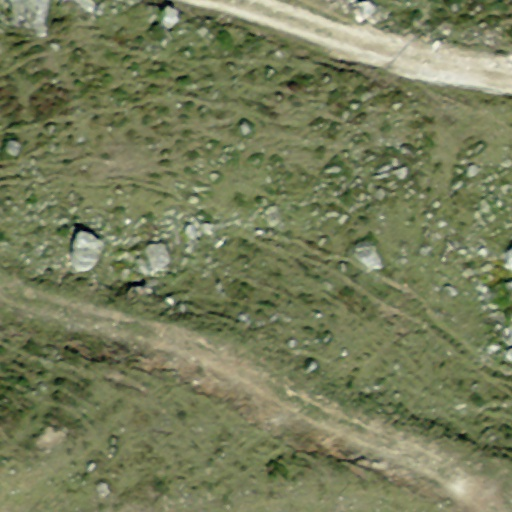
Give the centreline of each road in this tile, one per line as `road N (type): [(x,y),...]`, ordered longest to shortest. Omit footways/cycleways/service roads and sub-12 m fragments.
road 1 (track): [(482,511),(471,492),(203,354),(0,291)]
road 2 (track): [(511,72),(441,60),(243,0)]
